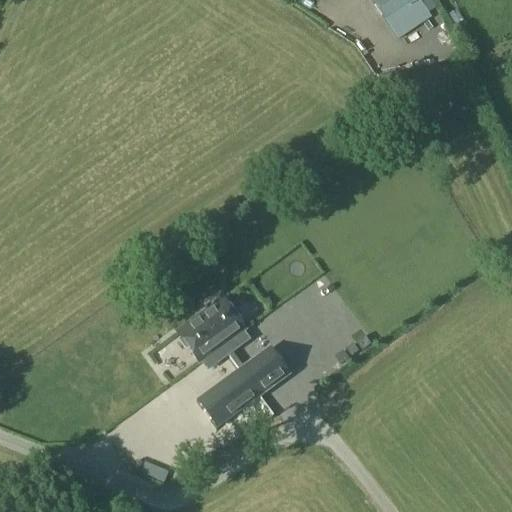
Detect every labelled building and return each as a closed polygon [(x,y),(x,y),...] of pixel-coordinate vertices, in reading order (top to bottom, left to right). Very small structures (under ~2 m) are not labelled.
[(368,0),(385,25),(386,26),(397,41),(430,18),(418,0),(368,0)] [(481,260),(472,247),(451,264),(461,276),(481,260)] [(244,282),(223,292),(237,320),(257,310),(244,282)] [(176,334),(180,339),(179,342),(184,349),(188,349),(198,363),(200,361),(206,369),(247,340),(242,333),(244,331),(222,301),(217,304),(214,303),(206,309),(206,312),(176,334)] [(238,372),(197,402),(216,428),(257,398),(287,377),(268,351),(238,372)]
